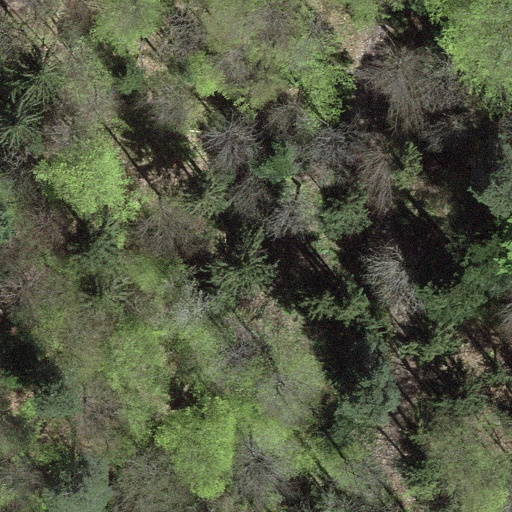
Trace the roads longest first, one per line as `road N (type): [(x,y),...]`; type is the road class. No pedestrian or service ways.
road 1 (track): [(423,294),(406,155),(419,0)]
road 2 (track): [(499,511),(423,294)]
